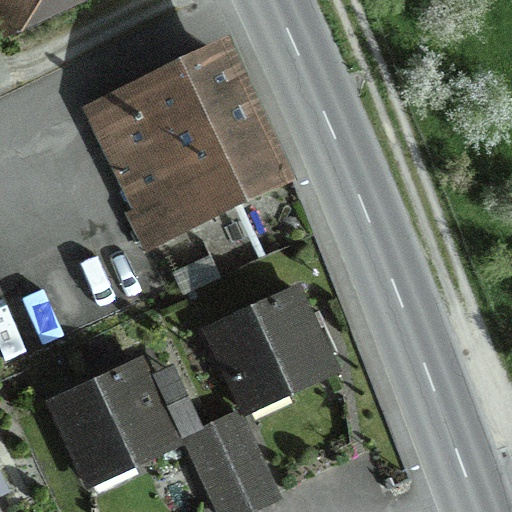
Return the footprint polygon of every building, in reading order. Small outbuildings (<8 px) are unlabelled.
[(0,0),(0,14),(3,20),(46,0),(0,0)] [(270,184),(215,66),(101,119),(156,238),(270,184)] [(210,343),(238,411),(329,374),(301,305),(210,343)] [(143,380),(58,417),(87,483),(172,446),(143,380)] [(243,436),(216,447),(242,511),(269,511),(274,510),(243,436)] [(208,511),(242,511),(216,447),(186,459),(208,511)]
